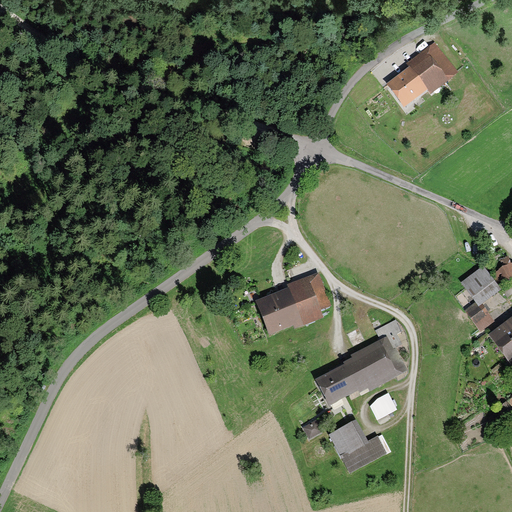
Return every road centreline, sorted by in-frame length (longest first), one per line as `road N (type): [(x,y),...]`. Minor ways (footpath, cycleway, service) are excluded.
road 1 (unclassified): [(315,149),(275,205),(69,361),(0,493)]
road 2 (track): [(404,511),(414,371),(409,327),(312,258),(290,219),(291,185)]
road 3 (track): [(0,4),(120,81),(315,149)]
road 4 (residential): [(315,149),(333,102),(382,51),(483,0)]
road 5 (residential): [(511,232),(315,149)]
